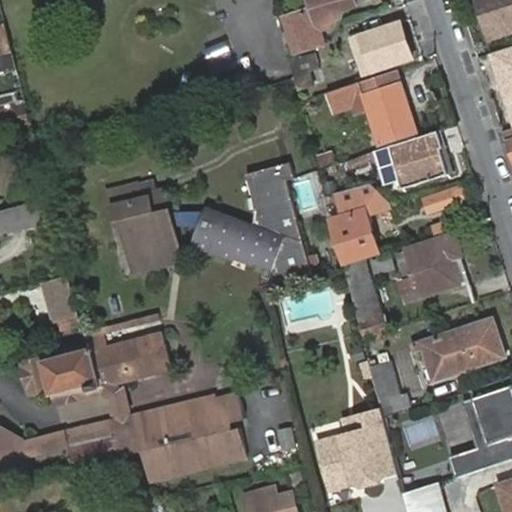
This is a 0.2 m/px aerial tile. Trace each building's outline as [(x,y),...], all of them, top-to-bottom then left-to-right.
[(358,0),(310,0),(313,9),(320,28),(331,25),(336,9),(359,3),(358,0)] [(511,0),(481,0),(493,36),(511,29),(511,0)] [(313,9),(302,12),(314,46),(325,42),(320,28),(313,9)] [(287,23),(281,25),(288,48),(295,46),(297,52),(314,46),(302,12),(286,18),(287,23)] [(5,22),(0,23),(0,51),(12,48),(5,22)] [(370,60),(373,69),(412,57),(401,23),(354,40),(361,63),(370,60)] [(288,48),(281,25),(278,26),(285,49),(288,48)] [(511,45),(490,53),(511,119),(511,45)] [(0,65),(15,61),(12,48),(0,51),(0,65)] [(291,62),(295,78),(312,72),(321,68),(317,54),(291,62)] [(364,72),(373,69),(370,60),(361,63),(364,72)] [(396,68),(340,88),(347,107),(360,103),(357,96),(365,94),(382,144),(417,133),(396,68)] [(312,72),(295,78),(300,94),(318,88),(312,72)] [(4,109),(10,131),(32,125),(26,103),(4,109)] [(445,150),(439,131),(389,146),(391,154),(403,189),(448,176),(440,151),(445,150)] [(389,146),(365,154),(367,162),(391,154),(389,146)] [(286,177),(297,174),(293,161),(249,174),(258,210),(257,222),(211,205),(194,247),(216,252),(216,255),(237,261),(238,259),(259,263),(258,267),(277,271),(280,280),(312,272),(286,177)] [(34,183),(38,199),(47,197),(43,181),(34,183)] [(110,190),(114,205),(141,199),(137,183),(110,190)] [(466,183),(425,195),(429,210),(471,198),(466,183)] [(333,219),(346,265),(369,258),(380,254),(368,211),(393,204),(393,203),(376,185),(361,187),(364,199),(344,205),(347,216),(333,219)] [(141,199),(114,205),(118,223),(122,222),(134,268),(172,259),(160,213),(167,212),(163,194),(141,199)] [(0,234),(43,223),(37,201),(0,211),(0,234)] [(160,213),(172,259),(179,257),(167,212),(160,213)] [(409,250),(422,295),(456,285),(456,288),(470,284),(455,236),(409,250)] [(385,319),(369,258),(346,265),(365,336),(386,330),(383,320),(385,319)] [(80,315),(70,276),(45,283),(54,321),(80,315)] [(496,339),(502,337),(496,319),(426,341),(437,378),(460,370),(462,374),(502,361),(496,339)] [(509,359),(502,337),(496,339),(502,361),(509,359)] [(111,385),(124,382),(140,377),(135,360),(143,358),(138,340),(107,348),(110,358),(95,361),(100,382),(109,379),(111,385)] [(101,388),(100,382),(95,361),(110,358),(107,348),(105,341),(24,363),(32,395),(52,389),(55,400),(101,388)] [(392,361),(372,366),(384,411),(386,418),(405,411),(412,409),(409,395),(402,397),(392,361)] [(511,378),(472,391),(475,400),(465,403),(480,448),(451,458),(458,480),(511,462),(511,378)] [(181,414),(179,406),(134,417),(124,382),(111,385),(109,379),(100,382),(101,388),(104,400),(117,397),(122,419),(123,421),(120,421),(123,432),(139,428),(138,424),(181,414)] [(235,396),(218,400),(224,424),(234,422),(247,418),(243,400),(235,396)] [(218,400),(218,398),(179,406),(181,414),(138,424),(139,428),(144,449),(152,477),(197,467),(198,470),(249,457),(240,428),(236,429),(226,431),(224,424),(218,400)] [(386,418),(384,411),(364,417),(368,431),(317,444),(329,490),(400,471),(386,418)] [(144,449),(139,428),(123,432),(120,421),(123,421),(122,419),(73,432),(77,446),(70,448),(76,472),(121,459),(119,455),(144,449)] [(226,431),(236,429),(234,422),(224,424),(226,431)] [(0,472),(29,465),(28,458),(26,445),(24,441),(2,428),(0,428),(0,472)] [(77,446),(73,432),(26,445),(28,458),(70,448),(77,446)] [(511,511),(511,482),(500,486),(508,511),(511,511)] [(407,495),(411,511),(445,511),(437,484),(407,495)] [(248,498),(251,511),(299,511),(295,495),(282,498),(280,490),(248,498)]
